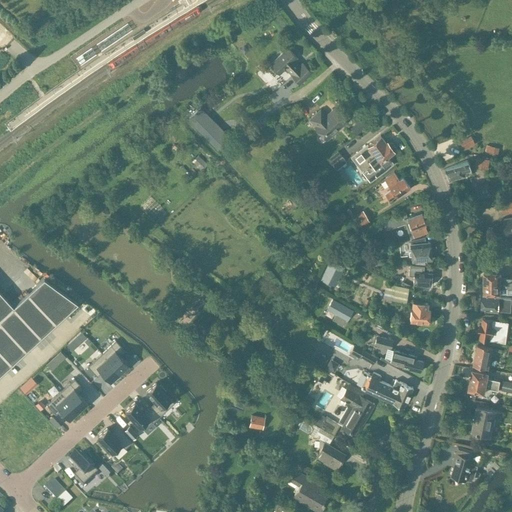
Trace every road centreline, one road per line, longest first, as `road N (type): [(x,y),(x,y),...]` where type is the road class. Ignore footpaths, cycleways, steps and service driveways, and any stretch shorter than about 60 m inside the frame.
road 1 (secondary): [(404,511),(450,341),(456,270),(449,216),(415,134),(288,0)]
road 2 (residential): [(12,492),(152,363)]
road 3 (unclassified): [(0,98),(141,0)]
